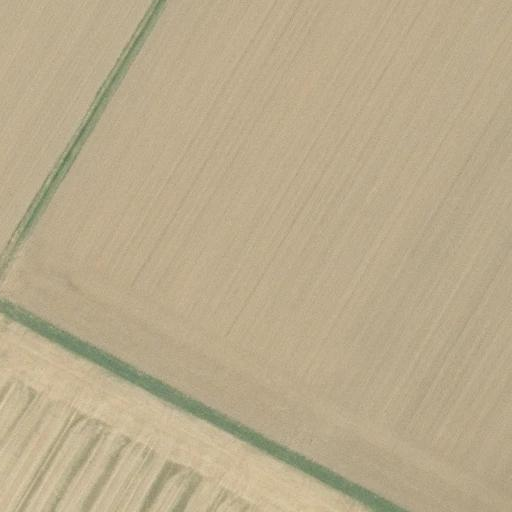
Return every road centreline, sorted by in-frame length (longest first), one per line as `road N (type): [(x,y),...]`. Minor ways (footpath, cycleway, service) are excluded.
road 1 (track): [(377,511),(0,314)]
road 2 (track): [(0,308),(172,0)]
